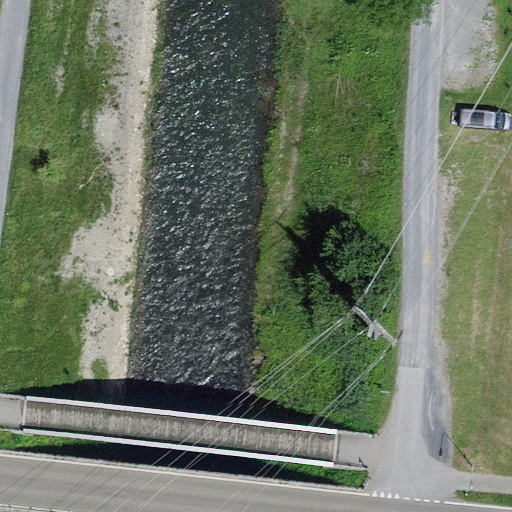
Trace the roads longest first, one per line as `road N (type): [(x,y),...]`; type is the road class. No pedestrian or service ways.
road 1 (track): [(404,458),(439,0)]
road 2 (tertiary): [(290,511),(0,478)]
road 3 (track): [(17,0),(0,133)]
